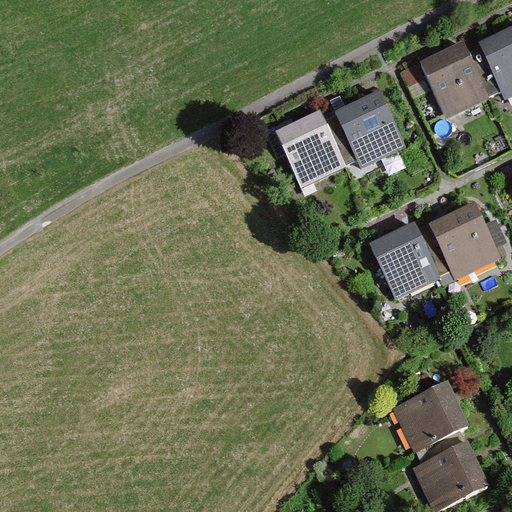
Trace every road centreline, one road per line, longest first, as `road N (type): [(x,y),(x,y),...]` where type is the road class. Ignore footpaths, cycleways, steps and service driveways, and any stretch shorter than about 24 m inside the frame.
road 1 (track): [(0,252),(57,211),(465,0)]
road 2 (residential): [(511,158),(371,226)]
